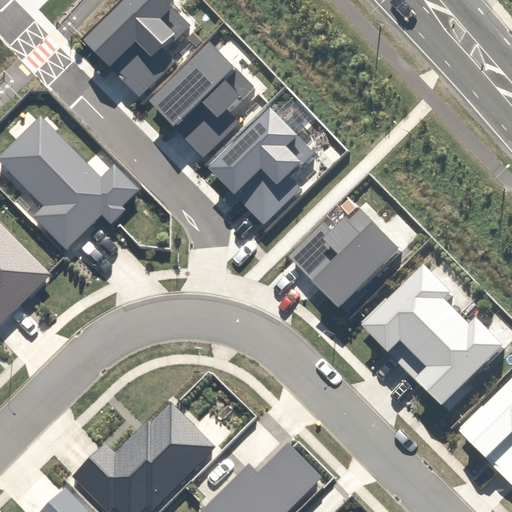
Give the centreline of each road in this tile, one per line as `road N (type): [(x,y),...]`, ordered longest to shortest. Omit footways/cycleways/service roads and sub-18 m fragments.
road 1 (residential): [(202,320),(276,345),(438,511)]
road 2 (residential): [(202,320),(197,223),(64,82)]
road 3 (residential): [(0,444),(92,354),(166,321),(202,320)]
road 4 (secondary): [(431,0),(511,94)]
